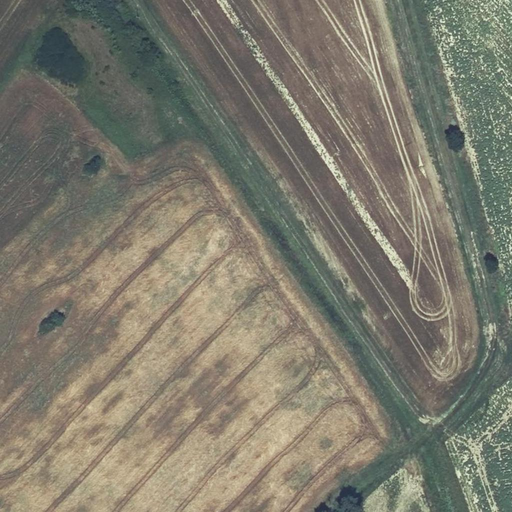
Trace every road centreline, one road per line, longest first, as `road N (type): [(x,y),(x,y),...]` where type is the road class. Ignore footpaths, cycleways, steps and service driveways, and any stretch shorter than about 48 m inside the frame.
road 1 (track): [(403,0),(482,281),(490,352),(455,406),(336,511)]
road 2 (track): [(431,429),(139,0)]
